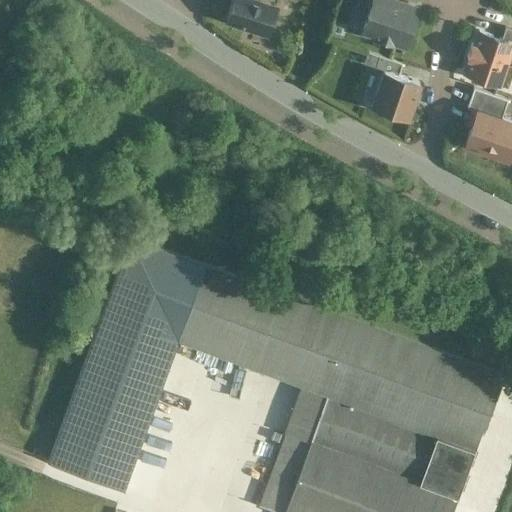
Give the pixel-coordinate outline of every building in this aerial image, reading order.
[(275,4),(264,0),(230,0),(225,16),(267,30),(275,4)] [(393,0),(371,0),(362,28),(378,33),(377,36),(389,41),(390,38),(404,42),(416,8),(393,0)] [(511,28),(504,26),(500,37),(511,41),(511,40),(511,28)] [(500,37),(478,29),(473,42),(471,42),(466,56),(469,57),(464,70),(498,81),(511,41),(500,37)] [(401,62),(367,50),(363,61),(383,68),(397,73),(401,62)] [(397,73),(383,68),(371,103),(406,115),(418,80),(397,73)] [(507,97),(473,86),(466,105),(476,109),(476,108),(500,116),(507,97)] [(511,120),(500,116),(476,108),(476,109),(464,142),(506,156),(511,138),(511,120)] [(129,236),(47,462),(123,490),(177,339),(300,385),(326,394),(309,441),(290,433),(290,434),(281,458),(263,507),(276,511),(453,511),(504,374),(129,236)] [(326,394),(300,385),(284,432),(290,434),(290,433),(309,441),(326,394)] [(195,393),(173,463),(185,467),(208,397),(195,393)] [(208,397),(185,467),(173,463),(170,471),(165,485),(177,489),(175,496),(199,504),(199,503),(232,405),(208,397)]
